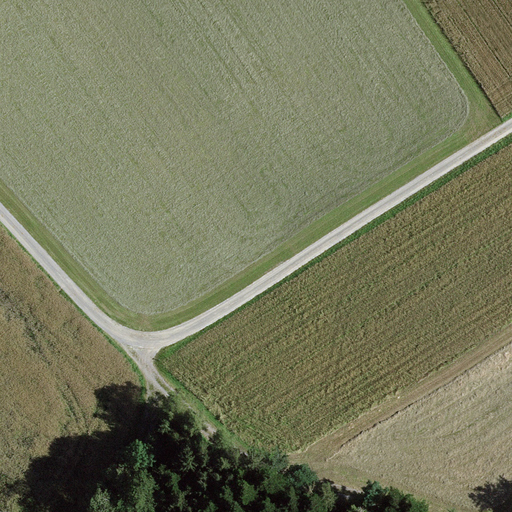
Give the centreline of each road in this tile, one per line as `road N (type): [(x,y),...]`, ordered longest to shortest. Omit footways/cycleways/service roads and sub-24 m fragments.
road 1 (track): [(140,350),(203,320),(511,130)]
road 2 (track): [(408,511),(290,470),(177,402),(140,350)]
road 3 (track): [(0,216),(140,350)]
road 4 (track): [(140,350),(155,384),(142,455),(112,511)]
